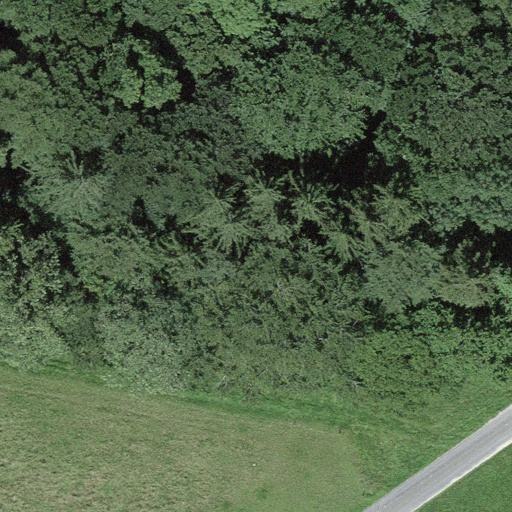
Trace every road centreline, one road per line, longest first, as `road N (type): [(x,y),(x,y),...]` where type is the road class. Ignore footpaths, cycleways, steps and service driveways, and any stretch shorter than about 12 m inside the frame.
road 1 (track): [(511,146),(375,159),(139,133),(0,83)]
road 2 (track): [(511,417),(376,511)]
